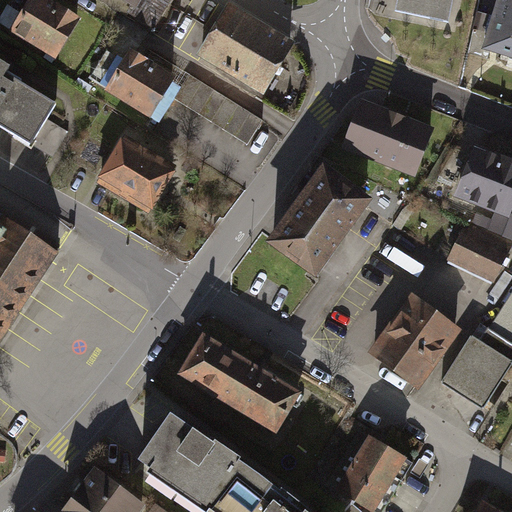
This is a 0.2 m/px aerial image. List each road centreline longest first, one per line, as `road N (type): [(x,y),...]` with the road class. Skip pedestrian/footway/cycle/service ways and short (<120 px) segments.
road 1 (residential): [(468,454),(197,289)]
road 2 (residential): [(0,508),(66,452),(197,289)]
road 3 (residential): [(197,289),(323,110),(343,49)]
road 4 (residential): [(197,289),(0,170)]
road 5 (residential): [(511,117),(343,49)]
